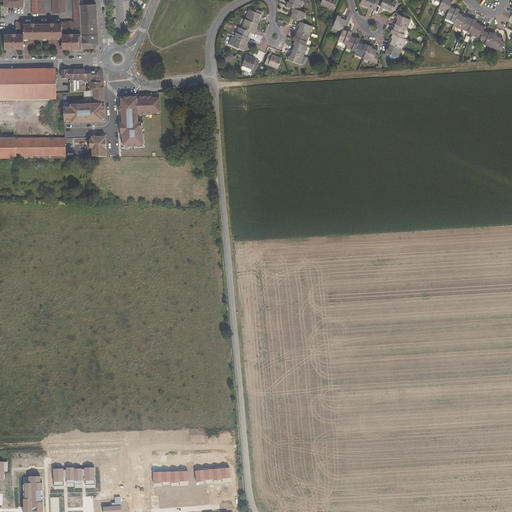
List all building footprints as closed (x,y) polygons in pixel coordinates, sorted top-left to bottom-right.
[(71,45),(74,44),(74,49),(82,49),(80,5),(79,0),(73,0),(74,23),(55,23),(55,24),(51,24),(51,23),(35,23),(35,24),(32,24),(32,23),(16,23),(16,34),(13,34),(13,35),(13,45),(16,45),(16,49),(25,49),(25,39),(33,39),(33,34),(36,34),(36,39),(52,39),(52,34),(55,34),(55,39),(63,39),(63,48),(63,50),(71,50),(71,45)] [(31,0),(31,13),(44,14),(44,0),(31,0)] [(52,0),(52,14),(65,14),(64,0),(52,0)] [(303,1),(301,0),(289,0),(287,5),(293,8),(299,10),(303,1)] [(322,0),(321,3),(333,8),(336,0),(322,0)] [(373,8),(376,9),(379,1),(377,0),(361,0),(361,2),(361,3),(373,8)] [(383,0),(381,6),(393,11),(397,2),(392,0),(383,0)] [(441,0),(441,2),(439,8),(448,12),(451,6),(452,0),(441,0)] [(82,49),(95,48),(98,44),(96,4),(80,5),(82,49)] [(448,12),(445,20),(454,24),(458,13),(460,10),(451,6),(448,12)] [(253,11),(249,9),(246,18),(258,23),(263,11),(254,8),(253,11)] [(299,10),(293,8),(290,17),(300,21),(302,22),(306,12),(299,10)] [(453,25),(463,29),(468,17),(458,13),(454,24),(453,25)] [(395,24),(407,29),(411,20),(399,14),(395,24)] [(337,15),(332,27),(342,31),(343,28),(347,19),(337,15)] [(476,22),(477,21),(468,17),(463,29),(472,33),(476,22)] [(258,23),(246,18),(242,28),(251,32),(254,33),(258,23)] [(302,22),(300,21),(297,31),(309,35),(313,26),(302,22)] [(472,33),(471,34),(481,38),(484,30),(485,26),(476,22),(472,33)] [(407,29),(395,24),(391,33),(394,34),(403,38),(407,29)] [(236,36),(248,41),(251,32),(242,28),(239,27),(236,36)] [(342,31),(338,40),(347,44),(351,35),(352,32),(343,28),(342,31)] [(481,38),(479,42),(488,45),(493,33),(484,30),(481,38)] [(309,35),(297,31),(293,40),(295,41),(305,45),(309,35)] [(488,45),(501,51),(504,42),(501,41),(502,37),(493,33),(488,45)] [(394,34),(390,44),(402,48),(406,39),(403,38),(394,34)] [(9,49),(16,49),(16,45),(13,45),(13,35),(9,35),(5,35),(5,49),(9,49)] [(347,44),(346,47),(356,51),(359,42),(360,39),(351,35),(347,44)] [(232,45),(244,50),(248,41),(236,36),(232,45)] [(305,45),(295,41),(291,50),(304,55),(308,46),(305,45)] [(364,58),(368,46),(359,42),(356,51),(354,54),(364,58)] [(398,57),(402,48),(390,44),(386,53),(398,57)] [(376,63),(379,55),(376,54),(378,49),(368,46),(364,58),(376,63)] [(304,55),(291,50),(288,59),(300,64),(304,55)] [(265,63),(278,69),(282,59),(269,54),(265,63)] [(243,65),(252,69),(251,71),(251,72),(254,73),(257,68),(258,63),(259,61),(256,59),(247,56),(243,65)] [(56,69),(0,69),(0,100),(57,100),(56,94),(56,69)] [(93,90),(104,87),(104,72),(102,71),(101,69),(62,69),(62,79),(70,79),(70,93),(89,91),(93,90)] [(105,121),(104,87),(93,90),(93,104),(70,105),(70,107),(63,108),(64,122),(71,121),(71,123),(105,121)] [(123,133),(123,145),(125,145),(125,147),(139,146),(138,145),(141,144),(140,122),(137,122),(137,113),(139,113),(139,116),(152,115),(152,113),(160,112),(159,97),(151,98),(151,96),(139,97),(139,99),(136,99),(136,97),(123,97),(123,99),(121,99),(121,106),(119,106),(120,111),(122,111),(122,123),(120,123),(120,133),(123,133)] [(106,156),(106,139),(103,139),(103,136),(91,137),(92,140),(90,140),(90,149),(92,149),(92,156),(106,156)] [(0,138),(0,158),(66,158),(66,156),(65,138),(0,138)]
